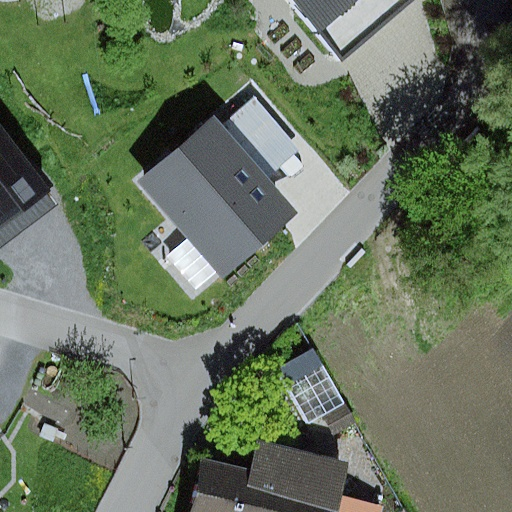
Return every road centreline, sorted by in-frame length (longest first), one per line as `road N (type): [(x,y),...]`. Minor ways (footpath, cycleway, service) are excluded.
road 1 (residential): [(487,72),(211,367)]
road 2 (residential): [(0,312),(144,358),(211,367)]
road 3 (residential): [(211,367),(128,511)]
